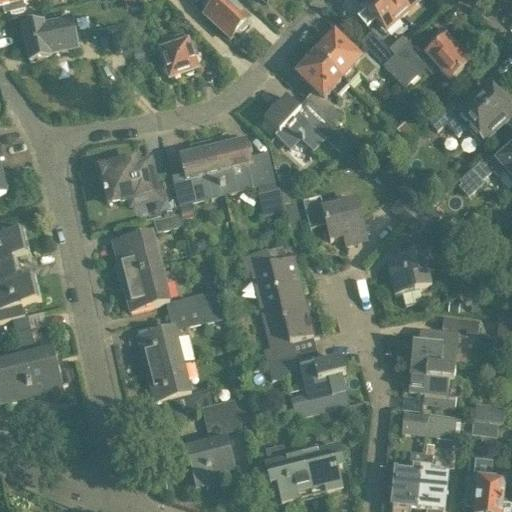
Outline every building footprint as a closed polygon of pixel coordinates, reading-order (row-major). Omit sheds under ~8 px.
[(0,0),(0,11),(2,11),(4,18),(25,12),(23,4),(39,0),(0,0)] [(138,0),(122,0),(125,11),(140,7),(138,0)] [(230,42),(248,22),(225,0),(206,0),(200,7),(208,14),(204,18),(230,42)] [(375,23),(385,34),(416,5),(411,0),(369,0),(370,2),(362,10),(365,13),(357,20),(366,30),(375,23)] [(24,47),(75,36),(72,21),(44,26),(44,24),(20,29),(24,47)] [(179,27),(188,36),(194,30),(185,21),(179,27)] [(395,59),(383,70),(403,93),(425,73),(431,79),(438,73),(449,85),(469,67),(446,41),(440,35),(429,46),(434,52),(430,56),(426,52),(420,59),(408,46),(395,59)] [(78,52),(75,36),(24,47),(28,65),(51,60),(51,58),(78,52)] [(186,44),(183,36),(170,41),(173,48),(159,53),(169,81),(197,71),(187,43),(186,44)] [(316,58),(348,89),(360,77),(353,71),(360,63),(335,38),(316,58)] [(356,57),(367,49),(359,39),(348,48),(356,57)] [(395,59),(379,42),(367,53),(383,70),(395,59)] [(148,62),(145,46),(131,49),(134,65),(148,62)] [(348,89),(316,58),(297,79),(313,94),(306,102),(310,106),(331,126),(340,117),(323,102),(330,94),(337,101),(348,89)] [(464,109),(457,101),(456,100),(437,117),(457,139),(466,131),(481,148),(511,119),(511,115),(487,88),(464,109)] [(353,146),(331,126),(310,106),(301,114),(286,100),(263,124),(277,137),(274,139),(290,154),(288,157),(298,167),(311,152),(305,147),(315,135),(340,159),(353,146)] [(405,124),(396,132),(407,144),(416,135),(405,124)] [(224,198),(212,152),(211,143),(190,148),(192,157),(179,160),(183,179),(171,182),(178,210),(180,215),(182,223),(195,220),(192,206),(224,198)] [(246,143),(212,152),(224,198),(256,190),(258,198),(257,199),(263,221),(285,216),(280,198),(278,199),(269,164),(252,168),(246,143)] [(511,181),(511,152),(498,165),(490,156),(468,176),(478,187),(492,175),(498,182),(506,175),(511,181)] [(362,175),(361,156),(344,157),(345,176),(362,175)] [(160,201),(152,169),(140,173),(136,161),(99,170),(108,207),(128,202),(130,209),(160,201)] [(284,209),(297,205),(293,190),(291,190),(280,193),(284,209)] [(403,225),(420,208),(407,195),(390,212),(403,225)] [(330,245),(343,241),(344,246),(366,241),(357,203),(323,211),(321,201),(303,205),(310,236),(311,236),(310,229),(325,225),(330,245)] [(433,221),(420,208),(403,225),(416,238),(433,221)] [(427,214),(433,221),(436,224),(441,219),(432,209),(427,214)] [(182,223),(180,215),(153,222),(156,235),(184,227),(182,223)] [(0,275),(8,274),(6,263),(28,258),(22,233),(4,238),(1,226),(0,226),(0,275)] [(478,273),(504,249),(486,230),(460,254),(478,273)] [(121,281),(161,270),(152,235),(111,245),(121,281)] [(203,243),(190,247),(193,258),(206,255),(203,243)] [(511,258),(511,250),(511,249),(503,257),(508,263),(511,258)] [(264,313),(303,302),(293,263),(285,265),(282,251),(267,254),(240,261),(244,277),(254,274),(264,313)] [(426,268),(432,266),(428,255),(386,265),(395,300),(431,290),(426,268)] [(170,306),(161,270),(121,281),(130,316),(170,306)] [(466,311),(481,297),(496,284),(483,271),(455,297),(466,311)] [(11,285),(8,274),(0,275),(0,325),(11,323),(24,319),(21,308),(39,304),(33,280),(11,285)] [(219,293),(192,300),(196,314),(223,307),(219,293)] [(303,302),(264,313),(274,351),(263,353),(267,369),(295,362),(291,347),(320,340),(315,322),(309,324),(303,302)] [(196,314),(199,328),(226,321),(223,307),(196,314)] [(27,319),(24,319),(11,323),(20,360),(30,402),(62,394),(61,390),(69,388),(64,371),(57,373),(52,352),(51,352),(52,355),(37,359),(27,319)] [(511,341),(511,326),(511,324),(498,323),(497,340),(511,341)] [(174,331),(136,341),(145,374),(183,364),(194,362),(189,339),(177,342),(174,331)] [(416,366),(455,370),(458,338),(419,334),(416,366)] [(0,409),(30,402),(20,360),(0,364),(0,409)] [(299,377),(298,372),(295,362),(267,369),(271,384),(299,377)] [(337,363),(321,368),(299,373),(306,398),(291,402),(296,422),(348,409),(337,363)] [(183,364),(145,374),(153,407),(191,398),(183,364)] [(455,370),(416,366),(415,381),(410,380),(408,397),(405,397),(403,415),(422,417),(423,409),(454,412),(455,400),(447,400),(448,384),(453,384),(455,370)] [(198,396),(202,412),(212,409),(208,393),(198,396)] [(246,402),(235,405),(241,428),(252,425),(246,402)] [(202,412),(201,412),(210,446),(186,452),(196,492),(235,482),(225,442),(223,442),(222,438),(241,432),(234,403),(212,409),(202,412)] [(502,428),(504,411),(476,408),(474,425),(502,428)] [(425,440),(428,420),(404,418),(401,437),(425,440)] [(456,424),(428,420),(425,440),(454,444),(456,424)] [(496,442),(497,428),(473,425),(471,439),(496,442)] [(261,448),(262,460),(282,458),(281,446),(261,448)] [(301,459),(311,496),(324,493),(325,497),(343,493),(338,474),(345,473),(339,450),(301,459)] [(417,511),(423,459),(414,458),(412,477),(395,476),(391,511),(417,511)] [(311,496),(301,459),(264,469),(270,491),(276,490),(281,508),(299,504),(298,499),(311,496)] [(423,459),(417,511),(444,511),(447,481),(430,479),(432,460),(423,459)] [(477,486),(474,511),(510,511),(511,509),(502,508),(504,487),(490,486),(492,465),(474,463),(472,485),(477,486)]
